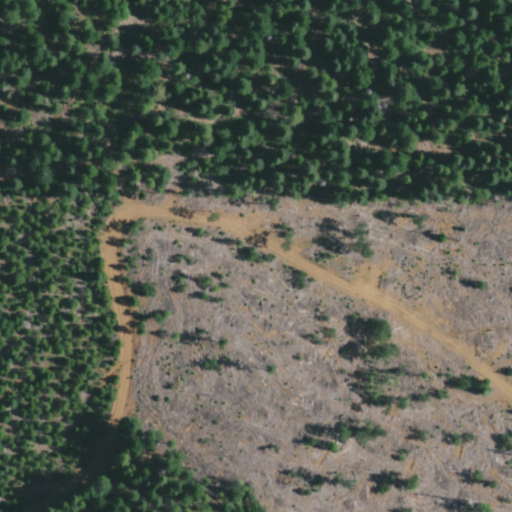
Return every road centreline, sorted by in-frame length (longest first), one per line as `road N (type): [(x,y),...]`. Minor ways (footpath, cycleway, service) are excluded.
road 1 (track): [(48,0),(54,42),(120,103),(113,151),(91,200),(119,304),(120,340),(114,399),(90,472),(17,511)]
road 2 (track): [(0,165),(84,210),(212,225),(268,247),(462,342),(511,401)]
